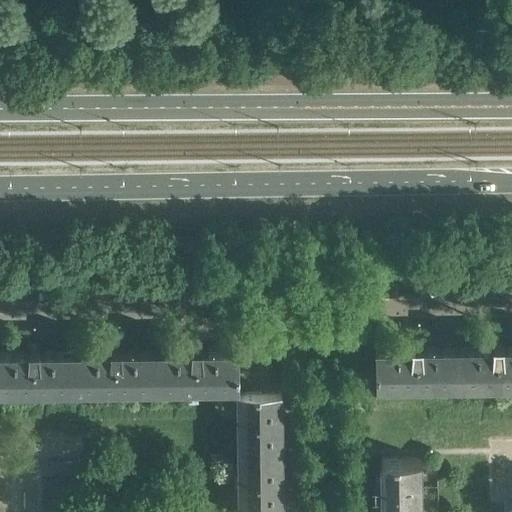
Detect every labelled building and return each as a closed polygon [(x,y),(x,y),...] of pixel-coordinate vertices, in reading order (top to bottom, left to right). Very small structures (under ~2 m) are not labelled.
[(511,380),(511,343),(503,344),(503,341),(492,341),(492,344),(457,344),(457,381),(511,380)] [(457,381),(457,344),(422,345),(422,342),(411,342),(411,345),(375,345),(376,382),(457,381)] [(239,383),(238,347),(202,347),(202,344),(192,344),(192,347),(156,347),(157,384),(239,383)] [(157,384),(156,347),(121,348),(121,345),(110,345),(110,348),(75,348),(75,385),(157,384)] [(0,385),(75,385),(75,348),(40,349),(40,346),(29,346),(29,349),(0,349),(0,385)] [(282,452),(281,418),(281,392),(237,392),(238,452),(282,452)] [(283,511),(282,477),(282,452),(238,452),(239,511),(283,511)] [(420,511),(420,485),(420,456),(381,457),(381,504),(377,504),(377,511),(420,511)]
